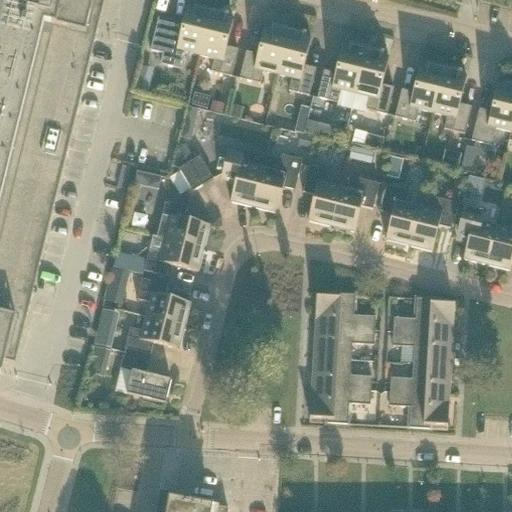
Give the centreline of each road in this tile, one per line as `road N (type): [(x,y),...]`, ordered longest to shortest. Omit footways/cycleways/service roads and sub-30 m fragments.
road 1 (residential): [(187,438),(228,274),(251,245),(511,302)]
road 2 (residential): [(511,453),(187,438)]
road 3 (residential): [(511,45),(332,0)]
